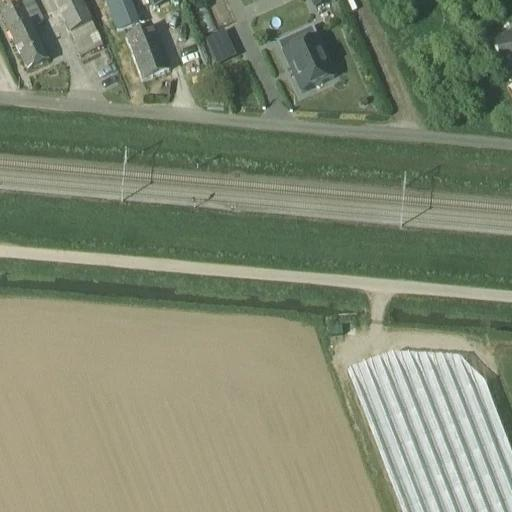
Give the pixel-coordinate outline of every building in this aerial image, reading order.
[(4,0),(9,10),(0,14),(9,35),(27,74),(49,63),(32,28),(43,23),(32,0),(4,0)] [(52,0),(69,35),(70,35),(75,44),(88,37),(84,28),(93,24),(81,0),(52,0)] [(107,4),(119,34),(138,27),(127,0),(92,0),(96,8),(107,4)] [(177,2),(176,0),(149,0),(154,11),(177,2)] [(311,0),(313,3),(317,11),(336,2),(335,0),(311,0)] [(125,40),(143,85),(170,74),(153,29),(125,40)] [(511,32),(499,36),(493,38),(497,53),(499,62),(511,58),(511,32)] [(209,40),(217,67),(238,60),(230,33),(209,40)] [(358,84),(342,41),(316,51),(332,94),(358,84)]
